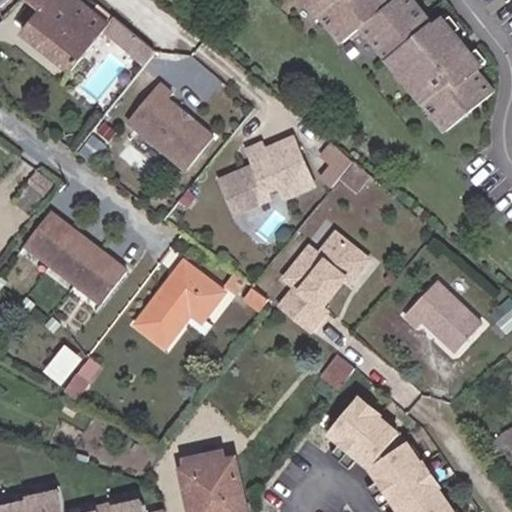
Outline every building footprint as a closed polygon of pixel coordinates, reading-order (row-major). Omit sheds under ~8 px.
[(77,0),(25,0),(39,11),(23,29),(72,70),(103,32),(144,66),(154,53),(112,19),(107,25),(77,0)] [(313,12),(321,21),(347,0),(302,0),(304,3),(307,0),(315,10),(313,12)] [(357,27),(387,3),(384,0),(347,0),(321,21),(338,42),(357,27)] [(390,0),(387,3),(357,27),(411,92),(414,90),(422,100),(419,102),(444,131),(492,91),(475,70),(480,66),(468,52),(462,57),(454,48),(460,43),(438,17),(430,24),(409,0),(390,0)] [(468,52),(460,43),(454,48),(462,57),(468,52)] [(168,100),(172,94),(159,84),(127,123),(187,170),(213,138),(193,120),(186,123),(181,119),(182,111),(168,100)] [(264,152),(262,145),(247,152),(256,171),(248,174),(241,172),(220,181),(236,219),(272,204),(269,195),(279,191),(284,201),(315,188),(294,139),(264,152)] [(343,177),(356,162),(334,143),(323,156),(334,165),(323,177),(335,187),(343,177)] [(371,175),(356,162),(343,177),(358,191),(371,175)] [(128,271),(52,216),(28,250),(104,305),(128,271)] [(369,260),(336,233),(318,256),(310,250),(286,280),(296,288),(302,293),(297,299),(292,294),(280,310),(311,334),(328,313),(322,308),(345,278),(351,283),(369,260)] [(181,262),(136,325),(168,347),(188,319),(208,333),(215,323),(206,316),(223,292),(181,262)] [(485,324),(438,281),(408,315),(419,326),(425,320),(459,352),(485,324)] [(266,299),(250,287),(242,298),(258,310),(266,299)] [(302,293),(296,288),(292,294),(297,299),(302,293)] [(85,395),(106,363),(72,341),(51,372),(85,395)] [(325,370),(340,382),(352,365),(336,353),(325,370)] [(363,462),(375,471),(401,437),(379,421),(381,418),(358,402),(332,439),(344,447),(335,459),(354,473),(363,462)] [(511,447),(511,428),(494,439),(499,450),(510,444),(511,447)] [(375,471),(384,484),(371,492),(385,511),(397,503),(403,511),(454,511),(440,491),(443,490),(428,467),(425,469),(411,447),(375,471)] [(176,462),(177,465),(233,495),(225,463),(215,466),(213,454),(176,462)] [(175,472),(179,490),(220,511),(236,511),(233,495),(177,465),(178,471),(175,472)] [(220,511),(179,490),(184,511),(220,511)] [(26,511),(24,499),(22,492),(0,496),(0,511),(26,511)] [(61,511),(57,492),(24,499),(26,511),(61,511)]
